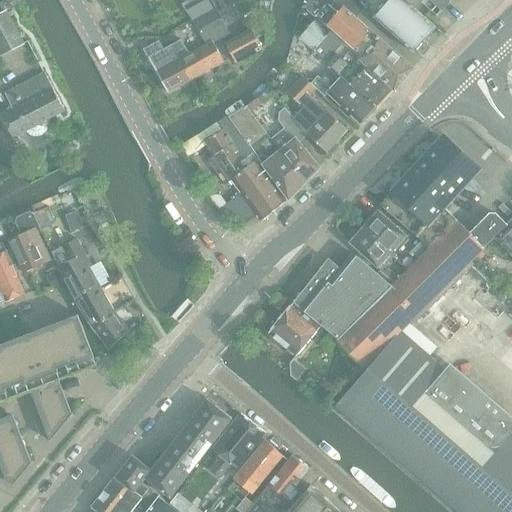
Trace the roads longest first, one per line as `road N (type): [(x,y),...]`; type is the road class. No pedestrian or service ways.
road 1 (tertiary): [(251,280),(197,220),(76,0)]
road 2 (secondary): [(251,280),(463,72)]
road 3 (residential): [(191,351),(373,511)]
road 4 (secondary): [(59,511),(191,351)]
